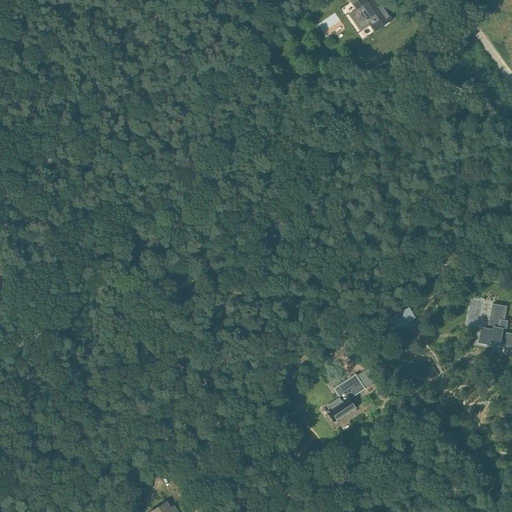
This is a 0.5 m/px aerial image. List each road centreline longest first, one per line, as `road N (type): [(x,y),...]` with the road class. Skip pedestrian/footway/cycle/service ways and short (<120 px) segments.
road 1 (unknown): [(341,329),(403,394),(435,451),(429,484),(410,511)]
road 2 (track): [(511,214),(348,311),(341,329)]
